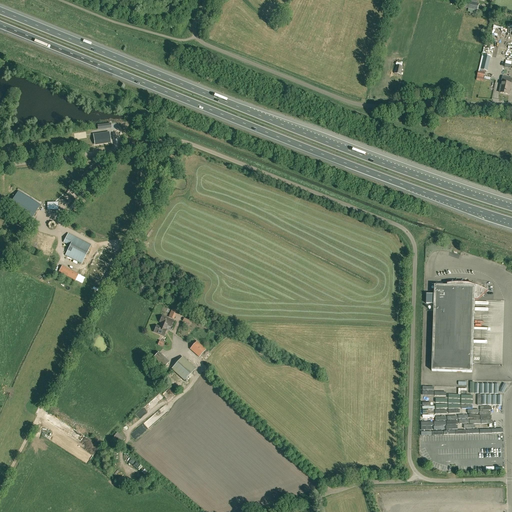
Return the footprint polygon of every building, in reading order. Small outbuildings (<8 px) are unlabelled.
[(476,14),(478,4),(465,1),(464,7),(468,8),(467,12),(476,14)] [(485,56),(481,71),(487,72),(490,57),(485,56)] [(403,67),(396,65),(394,74),(401,75),(403,67)] [(485,73),(477,72),(476,81),(483,82),(485,73)] [(511,79),(502,77),(499,92),(509,94),(511,79)] [(109,133),(93,135),(95,145),(103,143),(104,143),(111,142),(109,133)] [(41,205),(26,196),(17,210),(32,219),(39,208),(41,205)] [(55,256),(59,239),(37,234),(34,245),(37,246),(36,252),(55,256)] [(91,245),(68,234),(63,243),(70,246),(65,256),(82,264),(91,245)] [(62,267),(59,272),(76,280),(80,283),(83,277),(78,275),(62,267)] [(472,372),(474,300),(478,300),(488,291),(483,289),(479,287),(474,285),(471,284),(467,283),(462,283),(457,283),(452,283),(447,284),(447,286),(434,285),(434,295),(427,294),(426,304),(434,304),(432,371),(472,372)] [(479,325),(475,325),(475,342),(476,345),(478,344),(481,344),(482,345),(495,345),(497,351),(497,345),(499,345),(500,348),(500,349),(501,351),(502,328),(498,328),(501,327),(500,323),(499,323),(497,317),(497,316),(494,308),(494,319),(492,312),(482,312),(482,313),(483,317),(481,317),(481,330),(479,325)] [(171,327),(173,321),(162,316),(162,317),(161,317),(159,321),(160,321),(160,322),(161,323),(160,327),(157,326),(156,327),(155,326),(154,331),(154,332),(164,336),(166,330),(166,329),(167,325),(171,327)] [(206,350),(197,342),(190,349),(199,357),(206,350)] [(169,362),(158,352),(150,362),(160,372),(169,362)] [(184,380),(195,368),(183,357),(172,369),(184,380)] [(77,397),(75,401),(84,408),(89,403),(87,402),(86,404),(77,397)]
